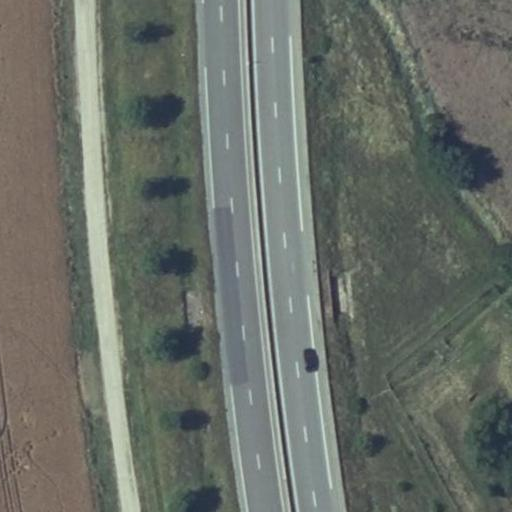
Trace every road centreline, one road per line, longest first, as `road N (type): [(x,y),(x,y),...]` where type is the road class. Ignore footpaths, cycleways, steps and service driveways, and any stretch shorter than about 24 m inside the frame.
road 1 (residential): [(85,0),(103,290),(131,511)]
road 2 (trunk): [(221,0),(231,205),(266,511)]
road 3 (trunk): [(316,511),(286,238),(272,0)]
